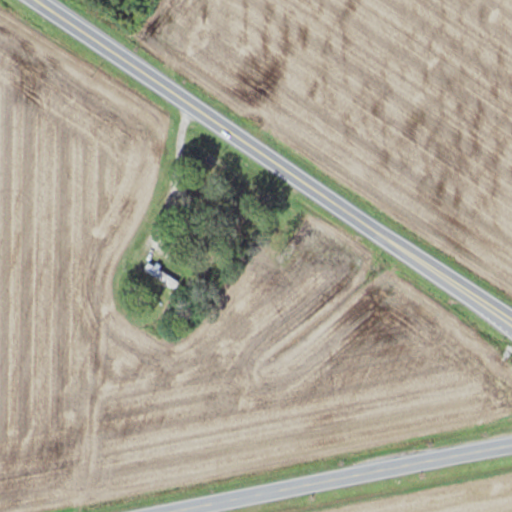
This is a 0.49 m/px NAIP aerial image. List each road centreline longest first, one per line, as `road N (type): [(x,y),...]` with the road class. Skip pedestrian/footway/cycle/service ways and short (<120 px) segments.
road 1 (primary): [(511,321),(35,0)]
road 2 (primary): [(161,511),(511,443)]
